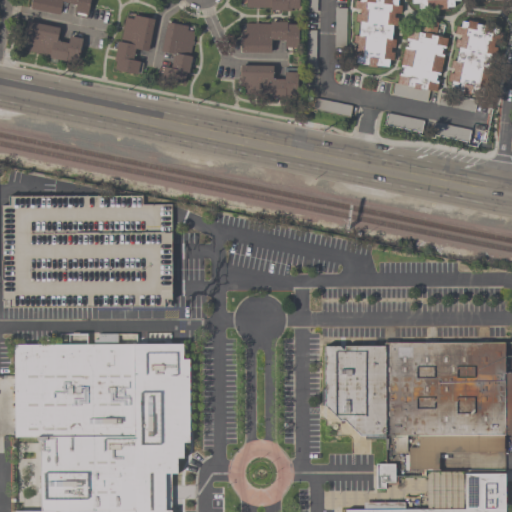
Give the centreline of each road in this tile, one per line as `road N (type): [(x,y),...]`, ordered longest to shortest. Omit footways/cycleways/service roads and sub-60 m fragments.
road 1 (primary): [(0,90),(357,166)]
road 2 (primary): [(357,166),(511,195)]
road 3 (residential): [(511,68),(494,192)]
